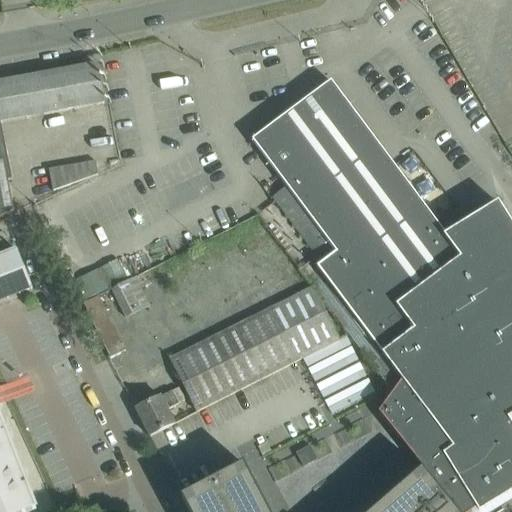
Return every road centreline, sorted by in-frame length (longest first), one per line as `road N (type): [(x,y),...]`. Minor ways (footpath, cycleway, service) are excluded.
road 1 (unclassified): [(144,479),(34,250)]
road 2 (unknown): [(144,479),(360,365)]
road 3 (unclassified): [(0,46),(225,0)]
